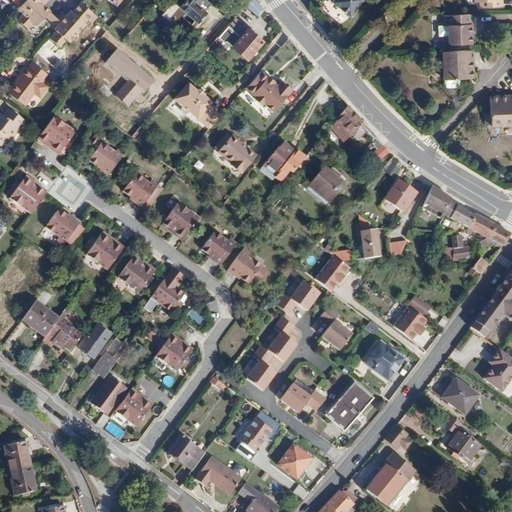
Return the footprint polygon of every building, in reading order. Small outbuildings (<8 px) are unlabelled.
[(61,23),(57,20),(43,7),(39,4),(42,0),(25,0),(16,9),(21,13),(16,19),(27,29),(31,24),(35,26),(44,16),(56,27),(54,29),(56,31),(49,38),(60,48),(66,41),(68,42),(85,24),(83,23),(86,19),(92,13),(82,3),(73,13),(71,12),(66,18),(61,23)] [(184,0),(179,7),(197,22),(205,13),(203,12),(210,4),(205,0),(186,0),(185,0),(184,0)] [(258,17),(263,10),(254,0),(248,0),(244,5),(258,17)] [(332,0),(332,1),(349,16),(362,0),(332,0)] [(92,13),(86,19),(91,23),(97,17),(92,13)] [(62,14),(57,20),(61,23),(66,18),(62,14)] [(472,24),(472,14),(444,15),(445,25),(448,25),(448,45),(471,44),(471,25),(472,24)] [(205,51),(217,37),(227,25),(228,23),(221,17),(209,32),(202,40),(206,44),(202,49),(205,51)] [(240,37),(247,29),(234,17),(228,23),(227,25),(240,37)] [(227,25),(217,37),(224,43),(226,41),(246,60),(262,42),(247,29),(240,37),(227,25)] [(471,50),(442,52),(443,80),(469,78),(469,64),(472,64),(471,50)] [(48,75),(31,63),(27,69),(26,68),(8,93),(24,105),(34,93),(38,96),(41,96),(47,88),(46,85),(42,82),(48,75)] [(269,113),(291,91),(280,80),(276,85),(260,69),(242,87),(269,113)] [(191,111),(211,127),(223,113),(211,104),(214,101),(206,94),(207,93),(200,87),(199,88),(191,81),(177,98),(184,104),(183,109),(189,114),(191,111)] [(490,126),(511,124),(511,94),(504,95),(489,96),(489,98),(490,113),(484,113),(484,124),(490,124),(490,126)] [(118,115),(136,131),(145,120),(127,104),(118,115)] [(374,166),(389,153),(386,150),(347,106),(330,127),(343,141),(350,134),(352,136),(359,128),(372,144),(371,145),(376,151),(368,158),(374,166)] [(3,117),(0,114),(0,146),(6,139),(10,142),(25,123),(9,110),(3,117)] [(53,117),(45,129),(37,140),(44,145),(57,155),(59,151),(73,132),(53,117)] [(130,138),(139,145),(148,152),(152,146),(135,133),(130,138)] [(226,133),(220,141),(224,144),(218,151),(217,152),(241,172),(254,156),(226,133)] [(224,144),(220,141),(214,148),(218,151),(224,144)] [(274,178),(293,155),(286,149),(287,147),(282,142),(259,170),(272,181),(274,178)] [(107,177),(121,158),(115,153),(101,143),(88,160),(102,170),(100,172),(107,177)] [(318,146),(315,150),(327,160),(330,157),(318,146)] [(117,150),(115,153),(121,158),(124,155),(117,150)] [(327,160),(315,150),(313,152),(324,163),(327,160)] [(293,155),(274,178),(280,183),(289,172),(292,175),(305,158),(296,151),(293,155)] [(308,187),(327,203),(344,184),(324,167),(308,187)] [(141,208),(156,189),(148,183),(136,174),(122,191),(136,201),(134,203),(141,208)] [(9,200),(29,215),(43,195),(46,192),(26,177),(9,200)] [(151,180),(148,183),(156,189),(158,186),(151,180)] [(397,180),(383,200),(402,214),(416,194),(397,180)] [(327,203),(308,187),(305,190),(325,206),(327,203)] [(464,228),(472,215),(449,202),(451,199),(443,196),(434,212),(464,228)] [(184,238),(199,219),(179,204),(162,226),(169,232),(182,242),(184,238)] [(249,215),(253,218),(260,209),(255,206),(249,215)] [(42,225),(55,235),(62,240),(77,220),(71,216),(69,218),(55,208),(42,225)] [(485,239),(494,225),(474,215),(473,216),(472,215),(464,228),(467,229),(466,232),(470,235),(472,232),(485,239)] [(241,224),(246,227),(250,222),(247,220),(245,219),(241,224)] [(367,224),(361,225),(364,260),(381,259),(378,232),(368,223),(367,224)] [(496,247),(500,250),(510,234),(494,225),(485,239),(479,244),(483,251),(493,242),(497,245),(496,247)] [(212,262),(219,267),(234,247),(227,242),(214,232),(201,250),(214,260),(212,262)] [(103,233),(86,256),(107,271),(121,252),(124,248),(110,238),(103,233)] [(62,240),(55,235),(53,238),(59,243),(62,240)] [(446,238),(445,252),(463,249),(460,235),(446,238)] [(389,245),(390,258),(400,258),(405,244),(389,245)] [(243,249),(241,252),(248,257),(250,255),(243,249)] [(471,260),(472,249),(463,249),(445,252),(445,263),(471,260)] [(348,250),(327,252),(331,255),(341,262),(349,261),(348,250)] [(261,267),(248,257),(241,252),(226,272),(233,277),(234,275),(247,285),(261,267)] [(341,262),(331,255),(313,279),(331,292),(349,268),(341,262)] [(137,294),(151,275),(154,271),(141,261),(134,256),(117,278),(137,294)] [(487,264),(479,259),(468,274),(471,276),(475,271),(480,274),(487,264)] [(511,295),(511,260),(466,326),(483,338),(499,315),(511,323),(511,301),(509,299),(511,295)] [(61,265),(57,271),(80,288),(85,283),(73,274),(61,265)] [(150,298),(157,304),(170,314),(173,310),(177,313),(182,305),(179,303),(184,296),(176,289),(170,285),(171,284),(164,279),(150,298)] [(284,293),(276,304),(288,313),(296,303),(306,310),(319,292),(304,280),(290,298),(284,293)] [(42,292),(35,301),(43,308),(52,296),(42,292)] [(429,308),(413,296),(406,306),(422,318),(429,308)] [(150,298),(147,302),(154,307),(157,304),(150,298)] [(35,301),(21,320),(44,337),(58,319),(43,308),(35,301)] [(422,318),(406,306),(391,326),(411,340),(425,320),(422,318)] [(326,307),(317,318),(328,326),(321,335),(320,336),(338,349),(350,333),(333,320),(337,315),(326,307)] [(273,354),(283,361),(297,343),(287,336),(294,325),(282,316),(274,327),(280,332),(267,349),(273,354)] [(44,337),(42,341),(49,346),(51,344),(56,348),(61,351),(63,349),(68,353),(81,336),(69,327),(70,326),(65,322),(65,324),(61,321),(58,319),(44,337)] [(85,336),(77,348),(93,359),(111,335),(97,325),(88,338),(85,336)] [(142,336),(151,342),(155,335),(147,330),(142,336)] [(465,331),(456,349),(460,351),(469,333),(465,331)] [(165,341),(154,357),(174,372),(188,353),(191,349),(178,340),(171,334),(165,341)] [(116,336),(90,372),(102,380),(126,347),(122,344),(119,342),(121,340),(116,336)] [(125,339),(122,344),(126,347),(130,342),(125,339)] [(380,343),(364,364),(387,381),(402,360),(380,343)] [(265,364),(273,354),(267,349),(261,345),(253,355),(259,360),(246,378),(262,390),(275,372),(265,364)] [(511,360),(498,350),(491,360),(494,363),(492,366),(482,379),(500,393),(511,377),(511,360)] [(110,378),(92,404),(106,414),(125,389),(110,378)] [(213,378),(210,384),(218,390),(222,385),(213,378)] [(454,379),(440,398),(463,415),(477,396),(454,379)] [(353,383),(325,415),(343,431),(371,399),(353,383)] [(314,410),(324,399),(313,390),(308,396),(291,384),(279,399),(297,412),(304,403),(314,410)] [(131,389),(114,411),(134,426),(148,407),(151,403),(138,394),(131,389)] [(280,426),(258,411),(232,449),(248,460),(265,437),(270,441),(280,426)] [(422,424),(420,412),(404,415),(406,427),(422,424)] [(95,424),(101,429),(109,419),(102,414),(95,424)] [(388,433),(383,439),(396,449),(399,446),(404,450),(410,442),(405,438),(408,435),(395,426),(394,425),(388,433)] [(456,429),(443,446),(467,463),(479,446),(456,429)] [(167,453),(192,471),(204,454),(179,436),(167,453)] [(3,446),(8,472),(30,467),(25,442),(3,446)] [(292,445),(276,466),(295,480),(311,458),(292,445)] [(392,453),(384,464),(385,466),(365,490),(375,498),(376,497),(386,505),(412,473),(414,471),(392,453)] [(240,479),(210,458),(194,480),(204,487),(208,481),(228,496),(240,479)] [(36,492),(30,467),(8,472),(13,496),(36,492)] [(275,511),(278,508),(245,484),(238,493),(251,503),(245,511),(246,511),(275,511)] [(342,495),(339,491),(318,511),(345,511),(353,504),(352,503),(356,500),(346,491),(342,495)]
